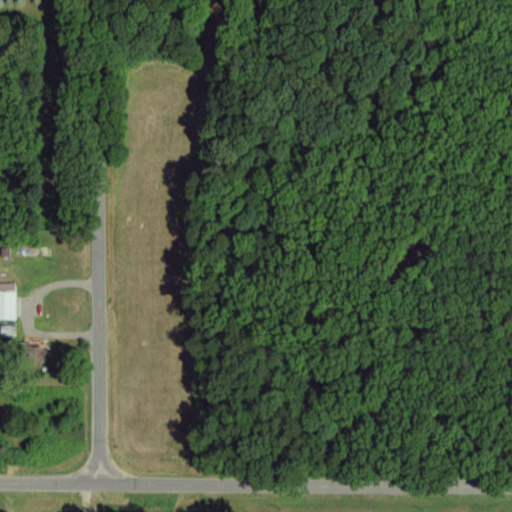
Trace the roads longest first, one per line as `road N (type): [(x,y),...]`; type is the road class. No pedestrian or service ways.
road 1 (residential): [(511,487),(0,483)]
road 2 (residential): [(98,0),(100,484)]
